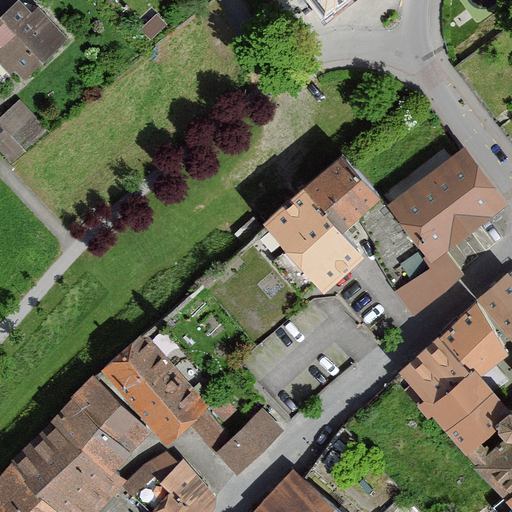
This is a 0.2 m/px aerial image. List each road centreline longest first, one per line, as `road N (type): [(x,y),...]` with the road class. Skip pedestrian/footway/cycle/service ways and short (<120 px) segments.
road 1 (residential): [(228,511),(277,453),(511,248)]
road 2 (residential): [(511,186),(425,70),(417,0)]
